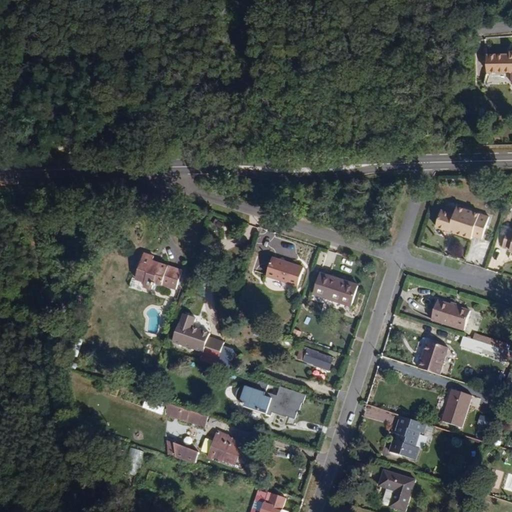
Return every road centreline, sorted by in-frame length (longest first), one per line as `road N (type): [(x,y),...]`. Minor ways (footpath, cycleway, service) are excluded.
road 1 (residential): [(396,257),(316,511)]
road 2 (secondary): [(427,161),(172,170)]
road 3 (residential): [(396,257),(191,193),(172,170)]
road 4 (secondary): [(172,170),(0,181)]
